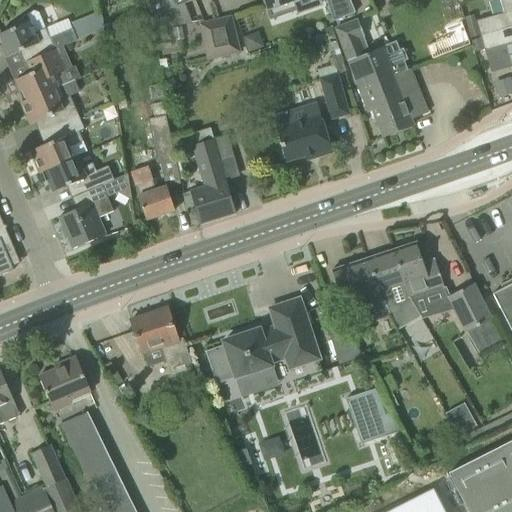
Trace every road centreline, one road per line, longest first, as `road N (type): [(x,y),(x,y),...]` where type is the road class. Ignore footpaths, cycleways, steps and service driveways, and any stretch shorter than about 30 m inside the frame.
road 1 (tertiary): [(55,305),(511,148)]
road 2 (residential): [(55,305),(0,171)]
